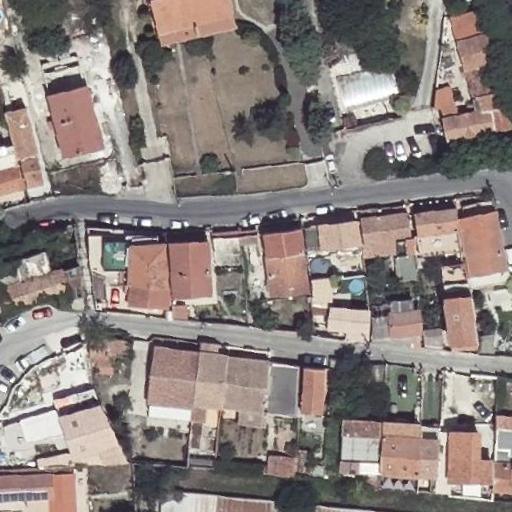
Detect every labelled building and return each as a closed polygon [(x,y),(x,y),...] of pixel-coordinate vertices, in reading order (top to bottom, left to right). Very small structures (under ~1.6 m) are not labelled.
[(195,16),(190,0),(149,0),(159,27),(195,16)] [(190,0),(195,16),(233,8),(230,0),(190,0)] [(233,8),(195,16),(198,29),(236,18),(233,8)] [(470,37),(485,33),(479,10),(464,13),(470,37)] [(195,16),(159,27),(161,38),(198,29),(195,16)] [(479,66),(492,62),(485,33),(470,37),(457,40),(463,69),(479,66)] [(63,155),(83,149),(77,125),(92,122),(94,120),(85,81),(83,81),(78,61),(41,71),(48,94),(56,126),(63,155)] [(486,95),(500,93),(492,62),(479,66),(486,95)] [(479,98),(486,95),(479,66),(463,69),(475,112),(481,111),(479,98)] [(448,84),(432,88),(437,110),(454,106),(448,84)] [(509,128),(500,93),(486,95),(479,98),(481,111),(475,112),(445,118),(449,139),(479,133),(494,131),(509,128)] [(511,128),(511,103),(510,94),(500,93),(509,128),(511,128)] [(48,128),(56,126),(48,94),(39,96),(48,128)] [(2,110),(16,157),(27,184),(43,180),(29,131),(22,105),(2,110)] [(77,125),(83,149),(98,146),(92,122),(77,125)] [(497,142),(494,131),(479,133),(481,145),(497,142)] [(10,149),(0,151),(0,168),(15,165),(10,149)] [(15,165),(0,168),(0,191),(20,185),(15,165)] [(0,191),(0,199),(22,193),(20,185),(0,191)] [(464,218),(493,212),(491,200),(461,206),(464,218)] [(378,219),(377,209),(358,212),(361,245),(358,244),(361,259),(392,255),(409,252),(406,216),(378,219)] [(457,230),(454,210),(414,215),(417,235),(447,231),(457,230)] [(501,253),(493,212),(464,218),(459,219),(468,260),(501,253)] [(319,227),(322,250),(356,245),(354,222),(319,227)] [(71,258),(65,230),(38,237),(41,250),(46,265),(56,263),(71,258)] [(299,230),(262,234),(267,298),(306,294),(299,230)] [(442,269),(464,266),(458,240),(457,230),(447,231),(449,244),(439,248),(442,269)] [(239,236),(239,240),(241,263),(257,263),(255,235),(239,236)] [(172,271),(175,295),(182,295),(211,293),(210,283),(209,271),(207,239),(169,243),(171,257),(172,271)] [(216,273),(242,270),(241,263),(239,240),(212,243),(215,273),(216,273)] [(128,258),(129,244),(129,243),(129,242),(125,242),(102,243),(102,250),(102,270),(127,269),(128,258)] [(167,256),(165,243),(131,244),(129,244),(128,258),(127,269),(128,285),(130,286),(132,269),(163,272),(167,285),(168,270),(168,266),(167,256)] [(48,273),(46,265),(41,250),(0,262),(0,288),(0,290),(48,273)] [(416,273),(414,252),(409,252),(392,255),(394,274),(416,273)] [(504,271),(501,253),(468,260),(471,278),(504,271)] [(82,300),(79,266),(78,266),(61,270),(60,271),(65,290),(69,300),(82,300)] [(165,315),(173,314),(171,296),(169,270),(168,266),(168,270),(167,285),(166,308),(164,307),(165,315)] [(445,299),(471,295),(464,266),(442,269),(445,299)] [(132,269),(130,286),(129,305),(164,307),(166,308),(167,285),(163,272),(132,269)] [(65,290),(60,271),(48,273),(0,290),(6,309),(65,290)] [(173,314),(174,322),(187,323),(182,295),(175,295),(171,296),(173,314)] [(478,341),(478,335),(471,295),(445,299),(451,345),(478,341)] [(391,317),(416,315),(415,298),(388,300),(388,304),(391,317)] [(371,317),(372,321),(391,317),(388,304),(369,306),(371,317)] [(342,316),(343,314),(343,311),(320,308),(317,308),(316,314),(314,327),(342,330),(342,322),(342,316)] [(367,316),(343,314),(342,316),(342,322),(342,330),(365,333),(365,329),(366,324),(367,316)] [(392,333),(392,337),(393,337),(401,336),(418,335),(416,315),(391,317),(392,333)] [(370,330),(369,345),(392,348),(392,337),(392,333),(391,317),(372,321),(371,326),(370,330)] [(480,359),(497,359),(493,334),(478,335),(478,341),(480,359)] [(129,367),(130,346),(88,341),(88,344),(92,371),(110,373),(112,365),(129,367)] [(92,371),(88,344),(59,357),(71,384),(75,394),(90,389),(94,387),(92,371)] [(208,356),(209,345),(201,344),(198,354),(198,355),(208,356)] [(153,350),(147,405),(193,409),(194,405),(195,390),(198,355),(198,354),(153,350)] [(221,409),(225,358),(208,356),(198,355),(195,390),(194,405),(221,409)] [(267,364),(225,358),(221,409),(262,412),(267,364)] [(399,375),(400,368),(386,366),(387,375),(399,375)] [(297,369),(271,367),(267,414),(293,415),(297,369)] [(321,372),(303,371),(301,413),(320,415),(321,372)] [(95,403),(90,389),(75,394),(79,410),(95,403)] [(10,399),(2,410),(0,411),(0,421),(20,416),(16,404),(10,399)] [(95,437),(102,458),(123,456),(97,402),(95,403),(79,410),(86,431),(92,430),(95,437)] [(207,411),(193,409),(192,421),(206,423),(207,411)] [(262,412),(221,409),(218,424),(259,429),(262,412)] [(59,415),(65,437),(81,432),(86,431),(79,410),(59,415)] [(511,417),(495,417),(493,466),(504,466),(507,432),(511,431),(511,417)] [(0,426),(8,451),(26,447),(18,421),(0,426)] [(346,423),(345,437),(377,440),(377,426),(346,423)] [(413,428),(382,425),(382,437),(413,440),(413,428)] [(439,436),(439,429),(420,428),(419,439),(439,441),(439,436)] [(86,431),(81,432),(85,440),(95,437),(92,430),(86,431)] [(73,463),(104,462),(102,458),(95,437),(85,440),(81,432),(65,437),(68,452),(73,463)] [(453,434),(453,437),(452,460),(478,462),(479,436),(453,434)] [(453,437),(439,436),(439,441),(435,470),(444,470),(448,471),(450,460),(452,460),(453,437)] [(377,440),(345,437),(343,458),(376,462),(377,440)] [(416,474),(419,439),(413,440),(382,437),(380,476),(415,478),(416,474)] [(217,439),(215,454),(232,456),(233,441),(217,439)] [(439,441),(419,439),(416,474),(436,476),(435,470),(439,441)] [(37,466),(38,466),(68,464),(73,463),(68,452),(41,457),(33,459),(33,467),(37,466)] [(241,472),(242,466),(242,462),(220,460),(219,470),(241,472)] [(450,460),(448,471),(448,481),(488,483),(488,463),(478,462),(452,460),(450,460)] [(283,477),(294,478),(295,461),(285,461),(283,477)] [(38,466),(37,466),(37,474),(68,474),(68,464),(38,466)] [(504,466),(493,466),(491,491),(511,492),(511,486),(511,466),(509,467),(504,466)] [(435,493),(444,494),(444,470),(435,470),(436,476),(435,493)] [(0,474),(0,497),(25,496),(25,506),(28,511),(73,511),(72,473),(68,474),(37,474),(0,474)] [(159,511),(271,511),(272,504),(162,492),(159,511)]
